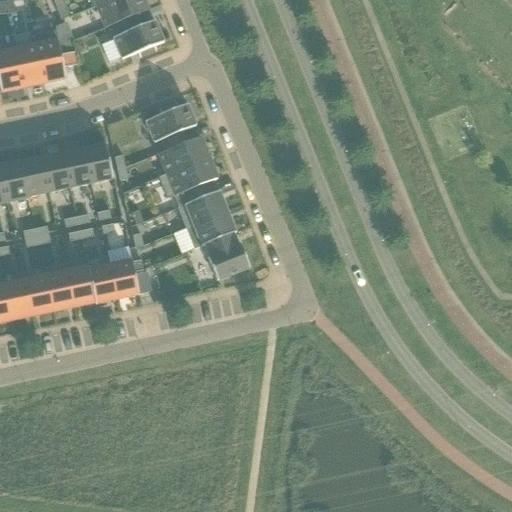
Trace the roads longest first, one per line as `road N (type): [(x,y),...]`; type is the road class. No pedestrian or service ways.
road 1 (residential): [(205,66),(303,310),(0,376)]
road 2 (tertiary): [(244,0),(370,301),(429,393),(511,454)]
road 3 (tertiary): [(511,420),(451,366),(399,286),(281,0)]
road 4 (residential): [(205,66),(0,130)]
